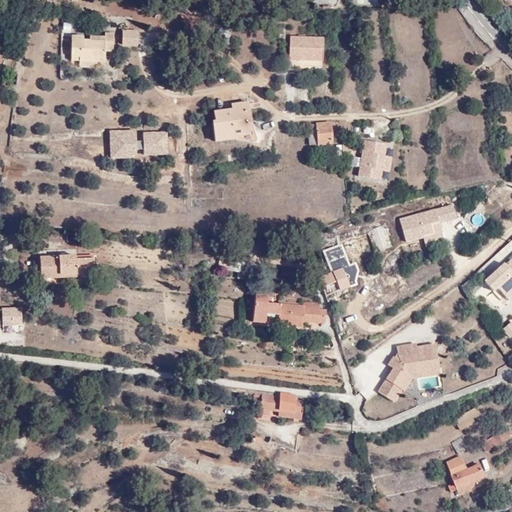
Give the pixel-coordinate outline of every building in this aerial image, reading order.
[(230,22),(218,19),(213,43),(225,45),(230,22)] [(138,30),(121,30),(121,46),(138,46),(138,30)] [(97,58),(106,58),(106,52),(116,51),(116,33),(107,33),(107,36),(107,41),(90,41),(86,40),(85,36),(73,36),(72,57),(81,57),(81,63),(97,63),(97,58)] [(322,41),(288,41),(286,65),(322,65),(322,41)] [(214,134),(236,134),(236,129),(250,129),(250,117),(253,117),(252,97),(234,96),(234,104),(217,104),(217,113),(214,113),(214,134)] [(330,144),(330,124),(308,124),(309,145),(330,144)] [(236,129),(236,134),(236,139),(250,139),(250,129),(236,129)] [(109,158),(142,158),(142,141),(138,141),(138,130),(109,130),(109,158)] [(142,131),(143,156),(168,155),(167,131),(142,131)] [(382,180),(383,169),(379,169),(381,154),(385,154),(387,142),(365,140),(360,178),(382,180)] [(379,169),(383,169),(389,169),(390,155),(385,154),(381,154),(379,169)] [(451,211),(398,222),(403,246),(439,238),(437,229),(454,225),(451,211)] [(376,225),(385,249),(391,247),(382,224),(376,225)] [(376,251),(385,249),(376,225),(368,228),(376,251)] [(210,236),(191,236),(191,245),(209,245),(210,236)] [(94,256),(76,256),(66,257),(66,252),(40,253),(40,274),(75,273),(76,270),(94,269),(94,256)] [(228,270),(230,261),(221,259),(219,271),(228,273),(228,270)] [(511,260),(505,266),(503,265),(485,283),(502,301),(511,290),(511,260)] [(255,266),(230,261),(228,270),(237,271),(236,277),(252,280),(255,266)] [(342,271),(318,281),(325,300),(338,295),(341,301),(353,297),(342,271)] [(506,305),(511,298),(511,290),(502,301),(506,305)] [(270,303),(270,297),(257,296),(255,322),(269,322),(269,313),(279,313),(279,324),(303,325),(303,320),(325,322),(326,309),(319,309),(319,302),(303,301),(302,305),(270,303)] [(0,308),(1,327),(22,326),(20,307),(0,308)] [(511,337),(511,321),(502,331),(510,340),(511,337)] [(404,347),(398,356),(391,365),(396,369),(379,392),(387,398),(396,387),(401,391),(410,380),(410,373),(442,373),(441,350),(423,350),(422,347),(404,347)] [(391,365),(398,356),(394,354),(387,363),(391,365)] [(396,387),(387,398),(393,402),(401,391),(396,387)] [(262,394),(261,402),(259,409),(277,412),(278,409),(283,409),(283,411),(295,412),(295,410),(302,412),(305,398),(298,398),(298,395),(280,392),(279,397),(262,394)] [(262,394),(253,393),(251,400),(261,402),(262,394)] [(482,417),(476,406),(455,417),(461,428),(482,417)] [(485,451),(511,437),(507,429),(481,443),(485,451)] [(450,437),(457,453),(469,448),(462,433),(450,437)] [(465,469),(459,457),(445,463),(459,495),(471,490),(468,483),(483,476),(478,464),(465,469)]
